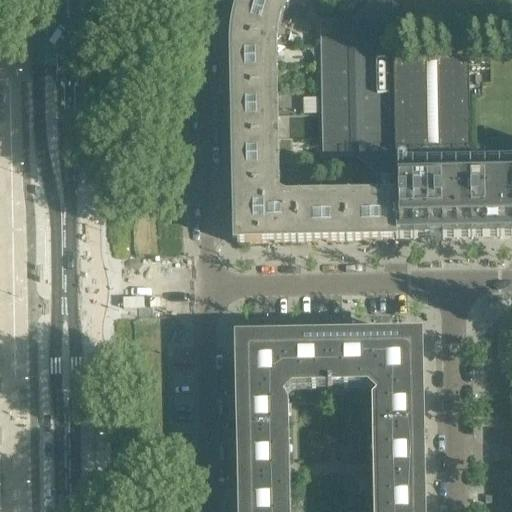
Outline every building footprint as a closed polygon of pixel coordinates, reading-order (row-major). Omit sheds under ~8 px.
[(282,12),(284,8),(269,0),(244,0),(243,2),(241,10),(238,17),(237,24),(235,32),(234,38),(234,43),(273,46),(274,39),(274,35),(275,31),(276,27),(278,22),(279,18),(282,12)] [(269,0),(284,8),(286,4),(289,1),(289,0),(269,0)] [(395,204),(393,62),(391,0),(363,0),(343,24),(316,24),(319,161),(346,161),(377,191),(377,202),(376,202),(376,205),(395,204)] [(273,93),(273,55),(273,50),(273,46),(234,43),(234,49),(233,55),(234,94),(273,93)] [(511,60),(393,62),(395,204),(396,241),(429,241),(436,249),(443,241),(443,240),(511,239),(511,60)] [(274,142),(273,93),(234,94),(235,143),(274,142)] [(275,191),(274,142),(235,143),(236,192),(275,191)] [(268,220),(269,218),(285,217),(285,206),(276,202),(275,191),(236,192),(237,246),(268,245),(268,220)] [(395,204),(376,205),(346,205),(346,244),(396,244),(396,241),(395,204)] [(346,244),(346,205),(297,206),(297,245),(346,244)] [(297,245),(297,206),(285,206),(285,217),(269,218),(268,220),(268,245),(297,245)] [(317,324),(317,336),(405,335),(405,323),(317,324)] [(420,393),(419,342),(375,343),(376,380),(369,387),(380,397),(383,394),(420,393)] [(376,380),(375,343),(329,344),(330,393),(345,392),(345,387),(369,387),(376,380)] [(330,393),(329,344),(283,345),(284,382),(291,388),(328,388),(328,393),(330,393)] [(284,382),(283,345),(239,345),(240,397),(277,396),(280,399),(281,398),(290,388),(291,388),(284,382)] [(421,439),(420,415),(420,393),(383,394),(380,397),(376,400),(377,440),(421,439)] [(285,442),(284,402),(281,398),(280,399),(277,396),(240,397),(241,443),(285,442)] [(422,486),(421,439),(377,440),(378,471),(378,487),(422,486)] [(286,489),(285,442),(241,443),(242,489),(286,489)] [(422,511),(422,486),(378,487),(378,511),(422,511)] [(286,511),(286,489),(242,489),(242,511),(286,511)]
